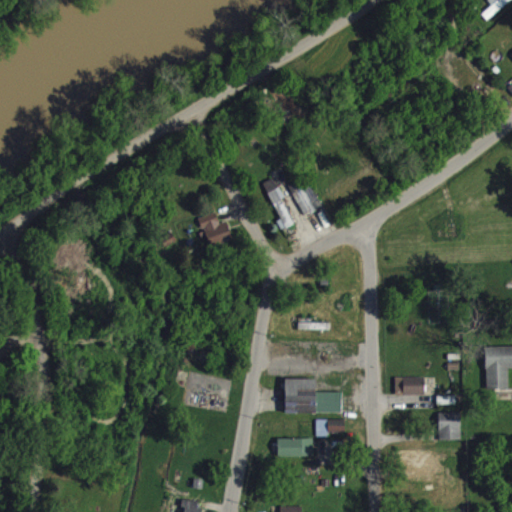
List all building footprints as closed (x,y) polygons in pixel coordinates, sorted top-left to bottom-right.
[(496,0),(488,5),(493,14),(483,20),(486,25),(511,11),(511,4),(510,0),(500,6),(497,0),(496,0)] [(295,232),(283,206),(285,205),(275,185),(264,191),(282,226),(278,228),(283,238),(295,232)] [(294,195),(307,221),(322,213),(309,188),(294,195)] [(200,226),(211,254),(234,245),(228,229),(221,232),(216,219),(200,226)] [(510,376),(511,375),(511,353),(487,355),(488,397),(510,397),(510,376)] [(426,384),(396,385),(397,402),(426,401),(426,384)] [(343,420),(343,400),(317,400),(317,386),(286,386),(287,421),(343,420)] [(438,412),(456,412),(456,403),(438,404),(438,412)] [(461,420),(439,420),(440,447),(462,447),(461,420)] [(317,427),(318,444),(329,444),(329,440),(346,440),(345,426),(317,427)] [(315,463),(314,446),(277,446),(277,464),(315,463)] [(431,480),(432,459),(403,459),(403,475),(414,475),(414,480),(431,480)]
